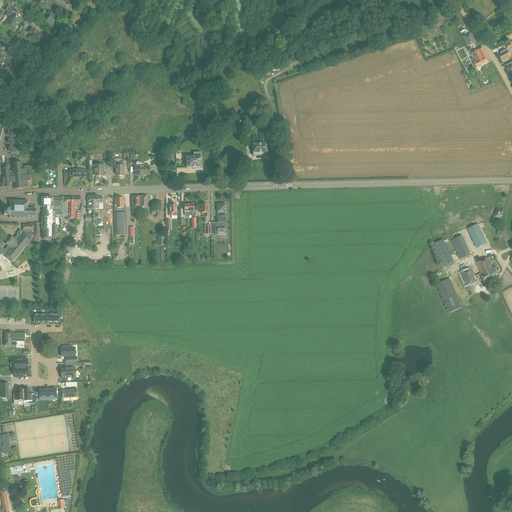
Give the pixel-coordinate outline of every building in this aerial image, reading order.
[(54,0),(54,1),(66,12),(73,5),(67,0),(54,0)] [(13,28),(14,29),(19,21),(21,18),(18,16),(19,14),(19,13),(16,12),(17,11),(13,8),(15,6),(11,4),(10,6),(7,12),(5,15),(10,18),(7,23),(13,27),(13,28)] [(43,20),(52,28),(59,20),(51,12),(43,20)] [(28,38),(38,45),(44,36),(31,27),(27,32),(30,34),(28,38)] [(467,45),(467,46),(476,41),(471,31),(468,33),(469,34),(466,36),(465,35),(462,36),(466,43),(467,45)] [(476,68),(489,61),(481,48),(470,54),(473,58),(471,59),(476,68)] [(5,69),(14,71),(16,62),(10,61),(12,56),(14,57),(16,53),(11,50),(9,49),(6,53),(5,52),(4,55),(2,63),(6,64),(5,69)] [(498,54),(503,62),(511,57),(507,49),(498,54)] [(244,133),(244,135),(257,133),(255,123),(242,126),(244,133)] [(9,138),(13,139),(13,137),(15,137),(16,132),(8,130),(7,135),(10,136),(9,138)] [(252,144),(253,153),(267,153),(266,143),(266,131),(259,131),(260,143),(252,144)] [(10,146),(13,147),(13,145),(16,145),(17,140),(13,139),(9,138),(8,143),(10,144),(10,146)] [(17,148),(13,147),(10,146),(9,146),(8,151),(10,152),(10,154),(13,155),(14,153),(16,153),(17,148)] [(186,157),(187,168),(201,167),(201,157),(201,152),(193,153),(194,157),(186,157)] [(76,159),(82,164),(86,159),(80,154),(76,159)] [(116,166),(116,175),(124,175),(123,165),(124,165),(124,162),(120,162),(121,165),(116,166)] [(21,163),(2,164),(3,168),(4,184),(14,183),(14,189),(15,189),(17,189),(18,189),(24,188),(23,185),(27,185),(27,182),(30,181),(30,176),(36,175),(35,165),(21,166),(21,163)] [(95,165),(95,176),(103,176),(102,169),(104,169),(104,165),(95,165)] [(134,166),(135,175),(150,175),(149,166),(134,166)] [(132,208),(140,208),(139,196),(131,197),(132,208)] [(141,208),(142,211),(146,211),(146,208),(149,208),(149,202),(148,202),(147,196),(139,196),(140,208),(141,208)] [(42,223),(42,230),(43,230),(43,240),(49,240),(49,237),(51,237),(51,238),(57,238),(57,225),(59,225),(59,221),(58,221),(58,218),(55,218),(55,215),(61,215),(61,217),(66,217),(66,220),(76,220),(76,219),(80,219),(80,213),(76,213),(76,203),(81,203),(81,198),(62,198),(52,198),(52,197),(42,197),(42,207),(43,207),(43,217),(42,217),(42,223)] [(93,202),(93,209),(98,209),(98,203),(103,203),(103,197),(94,197),(94,202),(93,202)] [(114,207),(115,235),(126,235),(125,207),(124,207),(124,198),(115,198),(115,208),(114,207)] [(27,218),(27,217),(28,217),(28,216),(30,216),(30,217),(31,217),(31,216),(36,216),(36,209),(27,209),(28,202),(10,201),(10,209),(4,209),(3,215),(9,215),(9,216),(8,217),(9,218),(10,217),(13,217),(13,218),(14,218),(14,217),(18,217),(18,218),(19,218),(19,217),(22,217),(22,218),(23,218),(23,217),(27,217),(27,218)] [(192,215),(192,225),(196,225),(196,216),(196,210),(193,210),(193,204),(184,204),(184,211),(185,211),(185,216),(189,216),(189,215),(192,215)] [(205,213),(205,217),(208,217),(208,209),(207,209),(207,204),(201,204),(201,209),(200,209),(200,212),(202,212),(202,214),(205,213)] [(211,227),(211,234),(225,234),(225,212),(225,204),(217,204),(217,212),(217,222),(211,222),(211,227)] [(169,213),(169,215),(173,215),(177,215),(177,212),(176,212),(176,205),(169,205),(169,213)] [(494,216),(501,219),(503,211),(497,209),(496,214),(495,214),(494,216)] [(0,264),(5,268),(11,261),(11,262),(31,238),(30,238),(31,237),(33,237),(33,223),(28,223),(28,225),(23,225),(23,230),(22,231),(20,230),(17,234),(18,234),(14,239),(12,237),(7,244),(9,246),(5,250),(0,246),(0,252),(1,254),(0,255),(0,264)] [(469,228),(478,247),(487,243),(478,224),(469,228)] [(451,241),(460,259),(471,254),(462,235),(459,237),(459,235),(456,237),(457,238),(451,241)] [(432,244),(443,267),(454,262),(443,239),(432,244)] [(482,277),(484,281),(499,275),(495,266),(492,267),(491,264),(488,257),(476,263),(481,273),(476,275),(477,278),(482,277)] [(455,276),(464,298),(475,293),(471,284),(478,281),(472,268),(455,276)] [(436,284),(449,313),(462,307),(450,278),(436,284)] [(21,333),(21,330),(16,330),(16,332),(11,332),(5,332),(5,340),(4,346),(10,346),(10,345),(14,346),(27,346),(27,345),(27,340),(27,333),(21,333)] [(61,349),(61,356),(74,356),(74,348),(71,348),(71,346),(64,346),(64,348),(61,349)] [(28,366),(15,367),(16,375),(30,374),(29,367),(28,367),(28,366)] [(65,378),(65,376),(74,376),(74,368),(60,368),(61,378),(65,378)] [(47,398),(47,389),(39,390),(39,398),(47,398)] [(55,397),(55,389),(47,389),(47,398),(55,397)] [(62,390),(62,398),(77,397),(77,389),(62,390)] [(24,402),(23,390),(17,390),(17,396),(13,396),(14,405),(18,405),(18,402),(24,402)] [(30,390),(23,391),(24,402),(24,403),(29,403),(30,405),(34,405),(34,394),(30,395),(30,390)] [(1,446),(2,453),(10,451),(8,434),(2,435),(3,445),(1,446)] [(0,511),(8,511),(6,492),(3,489),(1,493),(3,506),(0,510),(0,511)] [(65,508),(65,511),(68,511),(66,499),(64,500),(64,499),(58,500),(59,509),(65,508)]
